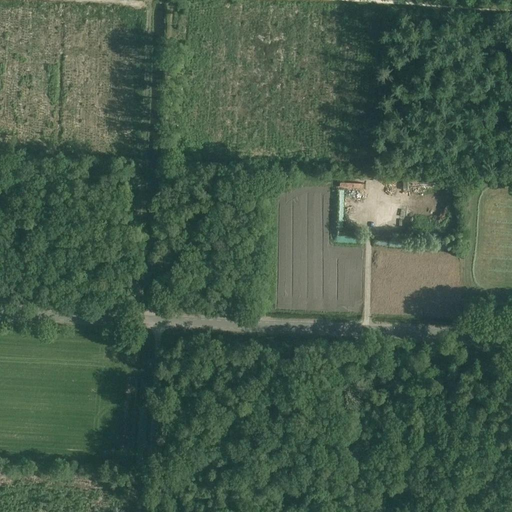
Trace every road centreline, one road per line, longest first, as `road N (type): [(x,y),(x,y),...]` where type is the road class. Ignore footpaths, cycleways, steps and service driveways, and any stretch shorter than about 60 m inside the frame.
road 1 (tertiary): [(511,337),(0,313)]
road 2 (track): [(171,0),(150,511)]
road 3 (track): [(343,0),(511,11)]
